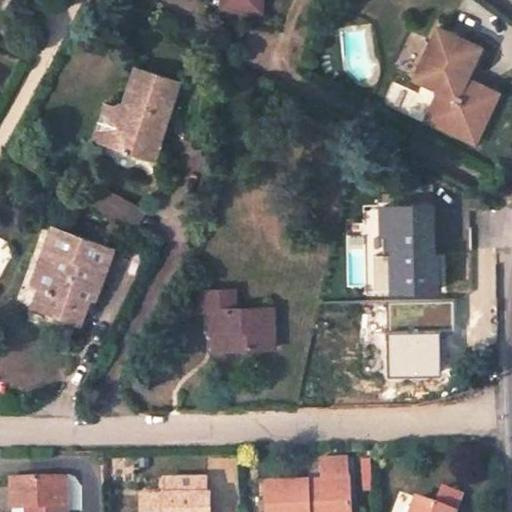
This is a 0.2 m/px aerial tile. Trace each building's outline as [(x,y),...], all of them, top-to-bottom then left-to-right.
[(466,34),(420,20),(405,69),(428,77),(419,108),(443,114),(445,109),(470,116),(481,77),(456,69),(466,34)] [(178,88),(132,70),(119,106),(118,109),(110,107),(97,143),(116,150),(153,163),(178,88)] [(490,81),(481,77),(470,116),(445,109),(443,114),(419,108),(416,115),(474,132),(490,81)] [(108,194),(106,209),(124,211),(125,196),(108,194)] [(431,208),(380,209),(381,238),(390,238),(391,266),(392,297),(438,296),(438,257),(432,258),(431,208)] [(46,233),(28,289),(36,291),(43,294),(41,301),(44,302),(39,316),(76,328),(89,290),(95,292),(109,254),(46,233)] [(390,238),(381,238),(381,266),(391,266),(390,238)] [(231,303),(230,286),(199,285),(200,309),(209,308),(209,322),(222,322),(222,345),(272,344),(272,303),(231,303)] [(36,291),(29,313),(39,316),(44,302),(41,301),(43,294),(36,291)] [(222,322),(209,322),(209,346),(222,345),(222,322)] [(63,511),(63,477),(11,477),(11,511),(63,511)] [(202,484),(161,483),(162,511),(208,511),(209,498),(204,499),(202,484)] [(348,511),(348,490),(267,492),(267,511),(348,511)] [(437,511),(425,511),(417,507),(413,511),(462,511),(445,501),(437,511)]
